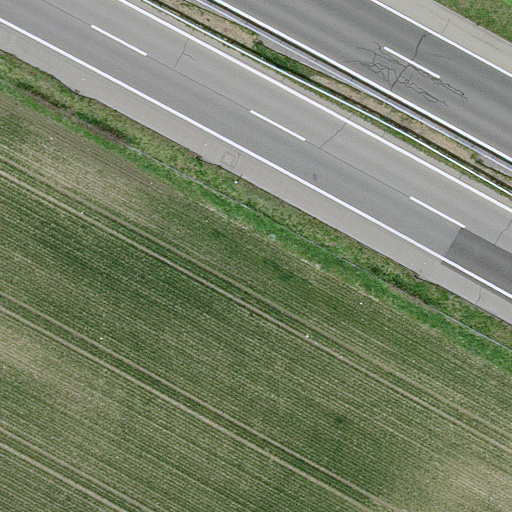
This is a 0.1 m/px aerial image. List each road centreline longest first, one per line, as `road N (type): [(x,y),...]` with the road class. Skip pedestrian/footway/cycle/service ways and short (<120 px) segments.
road 1 (motorway): [(41,0),(511,253)]
road 2 (motorway): [(511,117),(296,0)]
